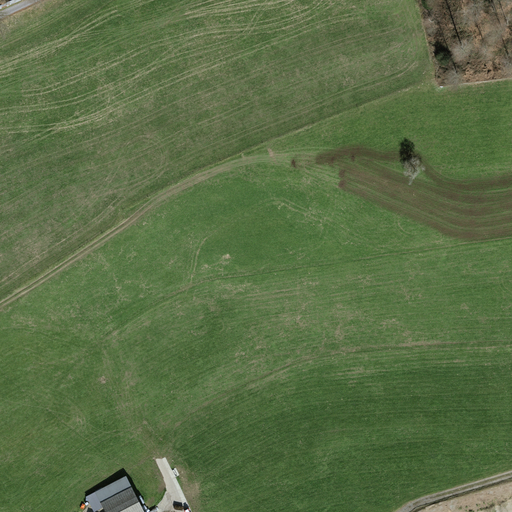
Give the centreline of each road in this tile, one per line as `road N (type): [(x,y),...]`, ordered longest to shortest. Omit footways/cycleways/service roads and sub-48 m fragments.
road 1 (track): [(0,307),(155,207)]
road 2 (track): [(395,511),(511,475)]
